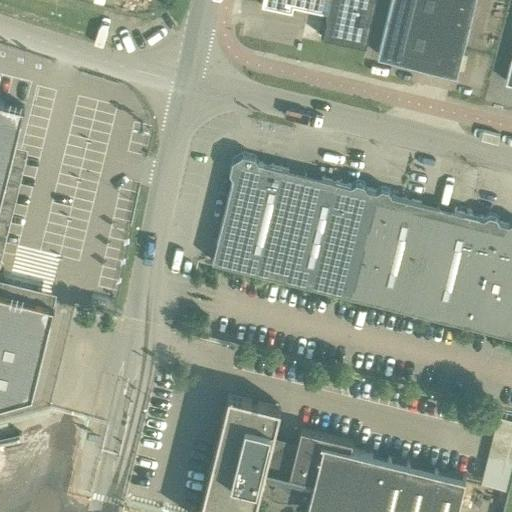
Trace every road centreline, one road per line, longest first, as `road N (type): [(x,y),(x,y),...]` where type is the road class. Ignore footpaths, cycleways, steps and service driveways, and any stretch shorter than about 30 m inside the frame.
road 1 (unclassified): [(186,82),(511,161)]
road 2 (unclassified): [(140,320),(186,82)]
road 3 (unclassified): [(186,82),(0,28)]
